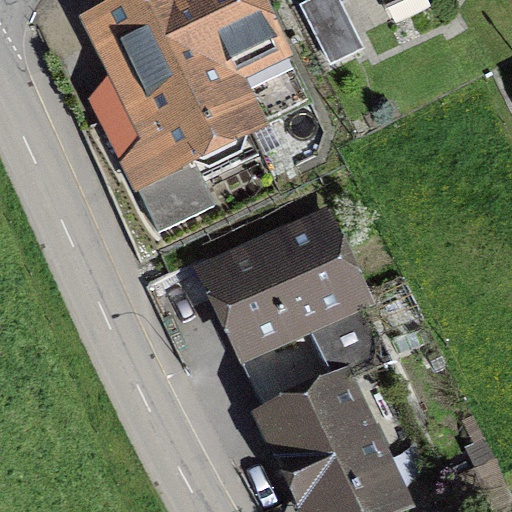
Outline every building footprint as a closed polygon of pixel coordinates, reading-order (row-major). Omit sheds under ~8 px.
[(314,158),(322,134),(255,0),(128,0),(99,15),(153,124),(169,157),(127,178),(155,236),(210,209),(202,192),(254,166),(262,183),(314,158)] [(358,51),(331,0),(318,0),(299,10),(327,66),(358,51)] [(375,0),(381,12),(405,0),(375,0)] [(318,226),(208,278),(206,279),(271,417),(262,421),(305,511),(399,511),(341,388),(386,367),(318,226)] [(481,471),(455,486),(463,502),(489,488),(481,471)]
